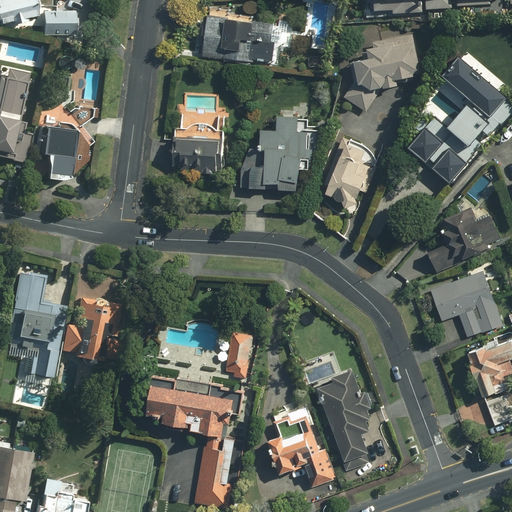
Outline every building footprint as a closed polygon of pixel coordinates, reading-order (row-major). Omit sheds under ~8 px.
[(39,16),(35,0),(0,0),(0,25),(1,26),(39,16)] [(378,0),(379,11),(395,10),(396,13),(425,12),(424,0),(378,0)] [(427,0),(428,8),(453,7),(453,0),(458,0),(459,7),(494,5),(494,0),(427,0)] [(42,10),(42,33),(77,34),(77,11),(42,10)] [(257,14),(211,12),(210,27),(204,27),(202,60),(279,64),(281,24),(256,23),(257,14)] [(413,43),(411,36),(364,46),(366,59),(350,62),(355,83),(345,97),(367,112),(382,90),(401,86),(400,80),(416,77),(415,74),(424,72),(418,42),(413,43)] [(511,115),(511,99),(463,56),(446,76),(474,100),(449,128),(438,118),(411,149),(452,185),(483,151),(476,145),(488,132),(494,136),(511,115)] [(21,123),(31,73),(13,70),(11,79),(0,77),(0,156),(26,161),(33,126),(21,123)] [(90,144),(96,139),(83,125),(93,117),(94,107),(82,106),(70,111),(64,103),(53,110),(57,119),(47,118),(47,125),(42,125),(39,154),(52,155),(50,177),(73,180),(78,132),(90,144)] [(264,148),(243,147),(240,188),(301,193),(302,170),(317,171),(320,127),(309,126),(310,118),(281,115),(280,132),(265,131),(264,148)] [(226,140),(174,137),(173,170),(224,172),(226,140)] [(366,146),(344,138),(323,183),(330,186),(326,193),(356,208),(370,179),(374,181),(374,180),(375,179),(375,178),(376,177),(376,176),(377,175),(377,174),(378,173),(378,172),(378,170),(378,169),(378,168),(378,167),(378,166),(378,165),(378,164),(378,163),(378,161),(377,160),(377,159),(377,158),(376,157),(376,156),(375,155),(375,154),(374,153),(373,152),(373,151),(372,151),(371,150),(370,149),(369,148),(368,148),(367,147),(366,146)] [(478,220),(473,209),(440,224),(449,245),(432,252),(440,272),(507,243),(494,213),(478,220)] [(506,325),(485,269),(431,289),(443,322),(462,315),(470,338),(506,325)] [(43,276),(20,272),(8,352),(25,355),(23,372),(56,377),(67,303),(40,299),(43,276)] [(77,357),(117,362),(120,339),(133,341),(135,326),(120,324),(122,303),(80,297),(77,326),(67,325),(64,349),(78,351),(77,357)] [(231,346),(223,345),(220,365),(228,366),(227,376),(248,378),(254,329),(234,326),(231,346)] [(511,334),(468,351),(485,399),(511,389),(511,361),(511,360),(511,359),(511,334)] [(333,383),(321,388),(335,424),(343,421),(346,429),(328,436),(332,447),(342,443),(350,463),(373,455),(365,434),(373,431),(370,422),(375,420),(371,411),(377,409),(371,391),(364,394),(355,368),(331,377),(333,383)] [(167,414),(166,423),(191,426),(192,422),(195,423),(194,430),(204,432),(206,432),(226,435),(227,425),(234,426),(238,398),(214,395),(215,384),(179,379),(177,388),(155,385),(151,412),(167,414)] [(323,447),(309,406),(275,418),(282,435),(269,440),(282,475),(307,466),(315,487),(339,478),(327,445),(323,447)] [(27,416),(17,415),(15,428),(25,429),(27,416)] [(13,439),(0,436),(0,511),(16,511),(18,500),(25,501),(33,446),(12,443),(13,439)] [(228,438),(227,446),(223,445),(224,440),(206,438),(197,504),(232,509),(235,482),(232,482),(237,439),(228,438)] [(76,483),(47,479),(43,507),(38,506),(37,511),(86,511),(88,503),(73,501),(76,483)]
